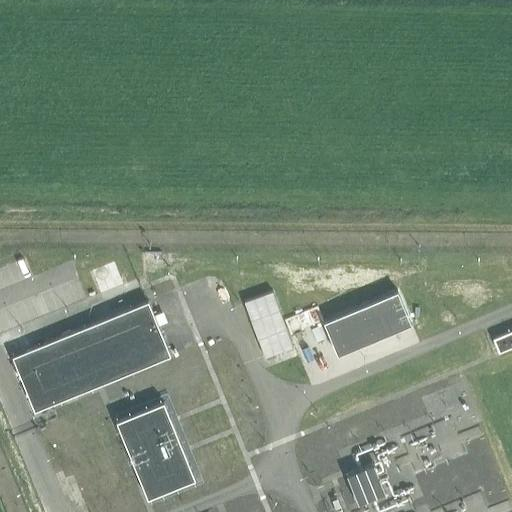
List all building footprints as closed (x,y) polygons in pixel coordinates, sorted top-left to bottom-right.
[(100,278),(109,300),(132,291),(122,268),(100,278)] [(293,347),(272,290),(244,301),(264,357),(293,347)] [(12,355),(34,410),(170,355),(148,300),(12,355)] [(511,330),(492,338),(498,352),(511,346),(511,330)] [(163,400),(115,420),(147,498),(195,478),(163,400)] [(355,472),(368,501),(394,490),(382,461),(355,472)]
